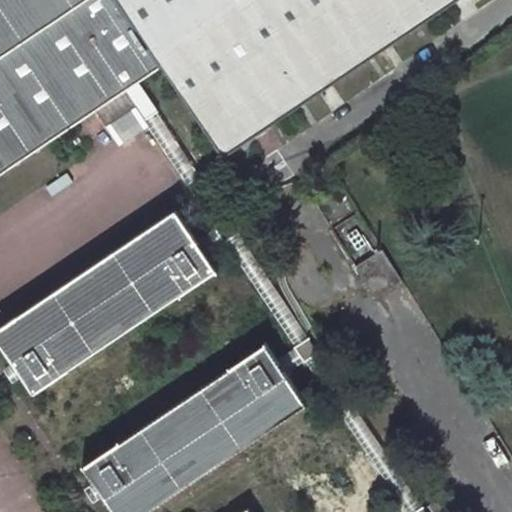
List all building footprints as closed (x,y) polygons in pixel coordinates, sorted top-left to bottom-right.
[(0,0),(0,54),(81,0),(0,0)] [(116,0),(81,0),(0,54),(0,171),(95,109),(107,127),(136,108),(143,119),(188,188),(215,230),(217,229),(229,220),(135,81),(160,64),(116,0)] [(222,154),(450,0),(116,0),(160,64),(222,154)] [(136,108),(107,127),(114,138),(143,119),(136,108)] [(0,339),(34,391),(216,269),(206,253),(225,240),(217,229),(215,230),(197,241),(176,210),(0,327),(0,339)] [(425,511),(229,220),(217,229),(225,240),(295,346),(294,347),(295,348),(278,360),(286,372),(304,360),(326,391),(406,511),(425,511)] [(398,274),(380,244),(354,260),(372,290),(398,274)] [(120,441),(83,466),(114,511),(145,511),(306,404),(286,372),(278,360),(267,343),(120,441)]
